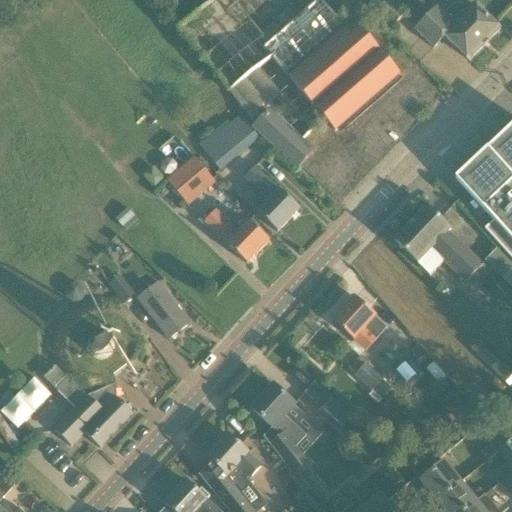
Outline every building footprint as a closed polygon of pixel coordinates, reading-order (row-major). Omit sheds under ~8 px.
[(316,0),(266,44),(271,52),(290,76),(344,28),(319,0),(316,0)] [(377,13),(393,28),(405,15),(389,0),(377,13)] [(414,31),(419,35),(433,49),(444,38),(469,62),(500,31),(473,5),(454,25),(437,8),(414,31)] [(352,22),(344,28),(290,76),(325,121),(335,132),(399,76),(352,22)] [(259,101),(243,118),(297,169),(312,153),(301,142),(259,101)] [(224,123),(198,146),(221,172),(255,143),(236,120),(227,127),(224,123)] [(511,128),(455,180),(493,223),(484,231),(511,261),(511,128)] [(215,185),(194,159),(166,181),(188,208),(215,185)] [(256,213),(277,234),(300,211),(255,168),(243,181),(265,203),(256,213)] [(466,284),(469,287),(476,288),(490,273),(449,233),(451,231),(427,208),(394,243),(430,277),(443,264),(465,285),(466,284)] [(203,224),(232,252),(247,266),(269,243),(248,222),(238,232),(216,211),(203,224)] [(511,268),(511,264),(496,250),(484,262),(502,279),(511,268)] [(158,284),(136,301),(168,343),(190,326),(158,284)] [(83,297),(83,291),(78,286),(71,286),(66,291),(66,297),(72,302),(78,302),(83,297)] [(127,289),(118,296),(123,303),(133,296),(127,289)] [(355,299),(333,324),(366,353),(387,330),(376,320),(377,319),(355,299)] [(89,355),(90,356),(92,357),(94,358),(96,359),(98,360),(100,360),(102,360),(104,359),(106,358),(108,357),(110,355),(111,354),(112,351),(113,350),(113,349),(113,347),(113,345),(113,343),(113,342),(112,340),(111,339),(110,337),(108,336),(106,334),(105,334),(103,333),(102,333),(99,333),(97,333),(95,334),(94,335),(92,336),(91,337),(89,338),(89,339),(88,341),(87,342),(87,345),(87,346),(87,348),(87,351),(88,353),(89,355)] [(366,400),(385,417),(400,401),(381,384),(383,381),(366,365),(367,363),(360,356),(348,370),(371,393),(366,400)] [(65,377),(55,367),(43,378),(54,389),(65,377)] [(437,369),(429,376),(438,385),(445,379),(437,369)] [(53,431),(56,434),(71,448),(84,435),(100,450),(134,415),(116,399),(115,384),(87,397),(66,376),(65,377),(54,389),(75,410),(53,431)] [(306,438),(284,418),(294,407),(273,388),(252,411),(272,429),(263,439),(293,476),(308,465),(295,449),(306,438)] [(212,464),(198,475),(211,490),(228,511),(253,511),(237,492),(248,479),(249,480),(261,468),(248,456),(228,437),(225,440),(221,439),(215,445),(217,449),(207,459),(212,464)] [(481,455),(487,462),(497,454),(491,446),(481,455)] [(421,483),(437,503),(462,484),(445,463),(421,483)] [(497,474),(503,482),(511,474),(511,472),(507,466),(497,474)] [(0,511),(0,503),(16,486),(0,471),(0,511)] [(511,474),(503,482),(511,492),(511,474)] [(217,511),(206,501),(210,498),(201,489),(198,493),(186,482),(164,506),(170,511),(217,511)] [(437,503),(444,511),(466,511),(477,503),(477,502),(462,484),(437,503)] [(477,503),(466,511),(497,511),(485,496),(477,502),(477,503)]
